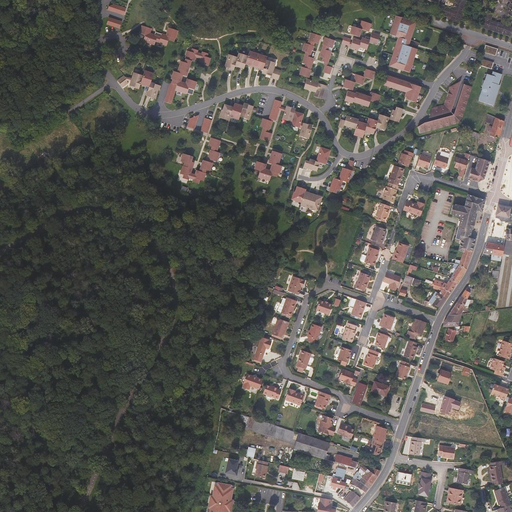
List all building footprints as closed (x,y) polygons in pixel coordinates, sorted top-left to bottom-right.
[(423,0),(436,4),(435,9),(460,16),(464,0),(423,0)] [(125,16),(127,7),(109,4),(108,12),(125,16)] [(511,37),(511,33),(511,27),(491,21),(493,14),(485,12),(480,26),(511,37)] [(109,17),(106,24),(120,30),(123,22),(109,17)] [(409,75),(418,48),(408,45),(414,26),(394,19),(388,38),(399,41),(390,69),(409,75)] [(359,32),(360,32),(361,31),(367,34),(371,26),(364,22),(360,30),(352,27),(348,36),(356,39),(359,32)] [(174,43),(178,31),(169,28),(168,31),(166,30),(164,35),(153,31),(152,34),(148,33),(149,28),(140,25),(137,33),(146,36),(144,42),(156,46),(157,43),(168,46),(170,41),(174,43)] [(310,71),(316,56),(311,54),(314,46),(316,47),(320,37),(312,34),(308,44),(305,42),(302,51),(306,52),(303,60),(306,61),(304,67),(302,66),(298,75),(310,80),(313,72),(310,71)] [(349,46),(351,38),(343,36),(341,44),(349,46)] [(369,50),(371,43),(379,46),(381,39),(372,36),(370,40),(366,39),(364,43),(363,49),(369,50)] [(331,49),(334,41),(327,38),(320,55),(324,56),(322,60),(328,62),(331,53),(326,51),(328,48),(331,49)] [(363,49),(364,43),(362,42),(361,45),(353,43),(350,51),(361,54),(363,49)] [(498,50),(486,46),(484,52),(496,56),(498,50)] [(186,77),(192,61),(196,62),(197,58),(201,59),(200,63),(208,65),(211,57),(206,56),(207,53),(200,51),(199,54),(195,53),(196,50),(190,48),(189,50),(185,49),(181,60),(179,59),(175,71),(172,70),(170,78),(173,79),(172,82),(178,84),(176,89),(193,95),(197,82),(189,79),(187,84),(182,82),(183,77),(186,77)] [(268,59),(250,53),(248,58),(245,67),(263,72),(267,61),(268,59)] [(245,67),(248,58),(239,55),(237,59),(235,69),(244,71),(245,67)] [(237,59),(229,56),(224,69),(234,73),(235,69),(237,59)] [(494,63),(482,59),(480,66),(492,69),(494,63)] [(267,61),(263,72),(262,76),(278,82),(282,72),(275,70),(276,65),(267,61)] [(325,65),(324,73),(331,75),(332,67),(325,65)] [(352,90),(354,82),(362,84),(364,78),(373,81),(375,73),(367,71),(364,77),(356,75),(354,81),(346,78),(343,87),(352,90)] [(492,107),(504,75),(494,72),(493,76),(488,75),(479,102),(492,107)] [(143,78),(134,75),(129,88),(139,91),(141,86),(149,89),(146,98),(156,101),(161,87),(151,84),(154,75),(145,73),(143,78)] [(413,106),(420,86),(407,82),(389,75),(385,91),(409,100),(407,104),(413,106)] [(327,87),(307,81),(304,91),(314,94),(314,95),(323,98),(327,87)] [(380,103),(381,95),(373,93),(372,97),(357,94),(357,96),(354,96),(354,95),(347,93),(345,105),(354,106),(355,105),(371,108),(372,102),(380,103)] [(282,102),(275,99),(268,120),(275,122),(282,102)] [(241,107),(235,105),(233,109),(231,119),(238,122),(240,119),(243,111),(240,110),(241,107)] [(254,108),(244,105),(243,111),(240,119),(250,122),(254,108)] [(233,109),(225,106),(222,112),(221,111),(219,120),(230,123),(231,119),(233,109)] [(295,110),(287,108),(282,123),(291,124),(295,112),(295,110)] [(404,111),(397,109),(396,112),(393,111),(389,122),(399,125),(404,111)] [(304,116),(295,112),(291,124),(290,127),(300,130),(304,116)] [(190,114),(188,128),(195,129),(198,116),(190,114)] [(389,118),(380,115),(378,122),(376,130),(385,132),(389,118)] [(359,121),(347,117),(344,128),(355,131),(359,123),(359,121)] [(201,130),(208,133),(212,121),(205,118),(201,130)] [(270,141),(273,132),(269,131),(272,122),(263,119),(261,127),(264,127),(261,138),(269,141),(270,141)] [(367,125),(365,134),(374,136),(376,130),(378,122),(369,119),(367,125)] [(498,139),(504,122),(496,119),(490,136),(498,139)] [(359,123),(355,131),(354,138),(363,140),(365,134),(367,125),(359,123)] [(313,127),(304,124),(299,138),(309,141),(313,127)] [(191,174),(195,163),(191,161),(193,157),(179,152),(176,161),(183,163),(179,174),(183,175),(182,178),(190,181),(190,178),(194,179),(193,182),(199,184),(200,181),(203,182),(207,171),(210,172),(214,161),(217,162),(220,152),(218,151),(221,142),(212,139),(211,141),(209,141),(207,147),(212,148),(207,163),(202,161),(199,171),(196,171),(195,175),(191,174)] [(331,152),(321,149),(316,163),(321,165),(327,167),(331,152)] [(409,166),(414,153),(406,150),(404,153),(402,152),(398,163),(409,166)] [(279,175),(281,166),(278,165),(281,153),(273,151),(273,153),(270,153),(268,161),(271,162),(269,168),(263,167),(264,164),(259,162),(256,171),(259,172),(257,177),(261,178),(260,181),(269,184),(271,177),(276,179),(278,174),(279,175)] [(429,168),(432,158),(421,154),(417,165),(421,167),(422,165),(425,166),(429,168)] [(447,166),(450,158),(438,154),(434,165),(442,167),(443,165),(447,166)] [(463,177),(469,160),(457,157),(455,161),(457,162),(457,163),(456,167),(462,170),(460,176),(463,177)] [(485,178),(491,161),(480,157),(477,166),(476,166),(475,168),(473,167),(469,178),(479,182),(485,178)] [(354,161),(351,159),(349,163),(347,163),(346,167),(352,169),(354,170),(355,167),(353,166),(354,161)] [(316,163),(310,161),(309,163),(306,162),(303,169),(317,174),(319,168),(321,165),(316,163)] [(401,182),(406,168),(396,165),(391,178),(390,177),(388,182),(399,185),(400,181),(401,182)] [(342,166),(339,177),(343,178),(349,181),(352,169),(346,167),(342,166)] [(339,177),(333,176),(329,190),(336,191),(336,189),(339,189),(343,178),(339,177)] [(396,196),(400,186),(399,185),(388,182),(387,185),(386,185),(385,186),(384,186),(383,190),(383,192),(383,193),(384,194),(383,198),(394,203),(396,197),(396,196)] [(307,187),(297,184),(295,190),(294,190),(291,199),(301,202),(306,190),(307,187)] [(323,195),(306,190),(301,202),(301,204),(318,210),(323,195)] [(484,199),(483,198),(468,194),(465,204),(464,203),(464,204),(456,202),(455,203),(453,202),(451,211),(453,212),(453,213),(461,215),(457,227),(456,227),(455,231),(456,232),(455,236),(462,238),(458,249),(464,250),(465,250),(467,247),(472,249),(475,237),(469,235),(471,227),(473,227),(475,220),(474,220),(475,216),(477,208),(482,210),(483,205),(484,199)] [(421,215),(425,203),(421,201),(420,203),(418,203),(412,200),(411,202),(407,200),(406,203),(404,209),(421,215)] [(389,215),(391,210),(390,209),(391,206),(382,202),(378,213),(376,218),(385,222),(388,214),(389,215)] [(511,218),(511,214),(510,210),(511,208),(498,205),(496,214),(497,215),(496,218),(499,218),(499,219),(502,221),(505,222),(507,222),(510,221),(510,220),(511,218)] [(383,243),(387,234),(386,233),(387,229),(378,225),(375,230),(375,229),(371,238),(383,243)] [(403,262),(409,245),(400,242),(397,250),(396,249),(393,258),(403,262)] [(490,255),(493,245),(488,244),(485,254),(482,259),(489,260),(491,255),(490,255)] [(503,255),(504,247),(496,245),(493,256),(503,257),(503,255)] [(377,258),(380,250),(370,246),(365,261),(373,264),(375,259),(376,259),(377,258)] [(467,264),(470,256),(471,253),(472,251),(472,249),(467,247),(465,250),(464,250),(460,260),(457,259),(455,265),(456,266),(466,268),(467,264)] [(438,275),(440,264),(446,266),(447,264),(441,262),(434,261),(431,272),(438,275)] [(457,282),(465,269),(466,268),(456,266),(448,278),(457,282)] [(499,280),(501,268),(499,268),(498,272),(494,272),(493,279),(499,280)] [(365,290),(371,275),(361,271),(355,286),(365,290)] [(398,286),(401,277),(387,271),(383,281),(390,283),(392,284),(391,289),(396,290),(397,287),(398,286)] [(303,283),(305,279),(304,278),(305,277),(293,273),(288,289),(299,292),(302,283),(303,283)] [(449,292),(457,282),(448,278),(445,283),(433,279),(431,285),(449,292)] [(446,297),(449,292),(431,285),(429,284),(428,285),(432,287),(432,289),(440,292),(439,294),(446,297)] [(467,296),(470,288),(466,288),(464,291),(461,295),(467,296)] [(407,297),(409,291),(402,289),(399,295),(400,295),(407,297)] [(292,312),(297,298),(287,295),(287,296),(285,302),(284,303),(282,310),(281,310),(283,311),(290,313),(291,314),(292,312)] [(361,317),(366,302),(356,298),(356,299),(351,297),(349,303),(354,305),(351,313),(361,317)] [(440,307),(444,300),(437,298),(432,304),(436,306),(440,307)] [(332,304),(328,303),(327,303),(325,302),(319,299),(316,309),(329,314),(332,304)] [(391,329),(395,317),(385,313),(384,316),(383,318),(382,322),(381,322),(380,325),(391,329)] [(458,320),(461,313),(449,314),(446,319),(444,321),(458,320)] [(286,326),(288,319),(279,316),(277,323),(273,333),(282,336),(283,332),(284,333),(287,326),(286,326)] [(422,330),(425,321),(415,318),(411,331),(422,334),(423,331),(422,330)] [(317,340),(322,327),(312,323),(311,327),(307,337),(308,337),(307,340),(316,343),(317,340)] [(353,342),(357,330),(356,330),(357,325),(350,323),(348,327),(347,327),(343,338),(353,342)] [(453,341),(458,327),(460,328),(461,324),(459,325),(449,326),(445,339),(453,341)] [(385,346),(389,336),(378,332),(377,336),(378,338),(377,340),(375,344),(384,348),(385,346)] [(270,347),(272,339),(270,338),(269,338),(262,335),(253,357),(261,360),(266,346),(270,347)] [(413,360),(417,347),(415,346),(417,342),(409,339),(403,356),(413,360)] [(510,350),(511,345),(511,342),(503,340),(499,350),(497,350),(495,354),(508,358),(510,350)] [(350,354),(351,350),(342,347),(337,359),(346,363),(348,358),(350,354)] [(374,368),(379,356),(380,352),(371,349),(368,358),(367,361),(365,360),(364,364),(374,368)] [(307,369),(312,354),(301,350),(296,365),(307,369)] [(502,376),(505,367),(504,366),(502,366),(503,364),(504,361),(493,357),(489,368),(494,370),(493,373),(499,375),(502,376)] [(407,373),(410,367),(407,366),(408,363),(400,360),(395,376),(404,379),(406,373),(407,373)] [(475,377),(473,372),(472,370),(462,367),(460,372),(475,377)] [(354,373),(342,368),(338,378),(344,380),(347,381),(346,382),(350,384),(352,376),(354,373)] [(448,382),(451,373),(442,369),(438,379),(448,382)] [(259,389),(262,380),(262,379),(247,373),(243,383),(242,387),(252,390),(252,391),(254,392),(255,391),(257,388),(259,389)] [(386,396),(390,386),(375,381),(371,390),(386,396)] [(360,405),(368,385),(359,382),(355,393),(352,402),(360,405)] [(278,399),(281,390),(278,388),(278,387),(274,385),(274,387),(270,386),(267,384),(264,393),(278,399)] [(505,401),(509,389),(501,386),(494,384),(490,394),(501,397),(500,399),(505,401)] [(300,405),(303,395),(295,392),(295,391),(289,389),(288,390),(284,400),(300,405)] [(325,409),(330,395),(321,391),(320,395),(319,394),(315,405),(325,409)] [(455,399),(445,396),(439,412),(449,415),(451,408),(458,410),(461,402),(455,400),(455,399)] [(435,407),(422,403),(420,411),(434,414),(435,407)] [(331,424),(333,418),(323,415),(321,420),(317,430),(329,434),(332,426),(330,426),(331,424)] [(351,439),(354,430),(351,429),(348,428),(348,426),(341,424),(337,434),(351,439)] [(384,432),(386,428),(377,425),(372,439),(378,441),(382,443),(384,439),(382,438),(384,432)] [(323,455),(328,442),(298,432),(292,449),(307,454),(322,458),(323,455)] [(418,454),(420,440),(411,438),(410,438),(408,452),(418,454)] [(378,451),(380,446),(377,445),(378,441),(372,439),(371,439),(367,452),(378,456),(379,452),(378,451)] [(452,457),(454,446),(438,444),(437,453),(441,454),(440,455),(452,457)] [(254,458),(256,450),(244,448),(243,456),(254,458)] [(345,466),(348,458),(336,454),(335,455),(333,462),(338,464),(345,466)] [(239,461),(228,458),(225,473),(237,476),(239,469),(237,469),(239,461)] [(355,470),(356,463),(349,461),(350,459),(348,458),(345,466),(348,468),(355,470)] [(270,466),(271,463),(262,460),(261,464),(260,464),(259,468),(260,468),(259,472),(268,474),(269,471),(270,471),(271,466),(270,466)] [(382,466),(374,463),(367,460),(364,461),(363,463),(370,466),(373,467),(380,470),(382,466)] [(504,478),(502,467),(502,464),(505,464),(504,460),(492,462),(492,466),(490,466),(492,479),(493,482),(495,482),(495,484),(504,482),(504,478)] [(346,475),(348,468),(345,466),(338,464),(335,473),(345,476),(346,475)] [(289,467),(280,465),(278,472),(287,474),(289,467)] [(378,473),(380,470),(373,467),(372,470),(368,469),(361,465),(361,466),(357,472),(361,477),(372,482),(378,473)] [(467,482),(470,471),(469,470),(469,468),(461,466),(461,468),(460,469),(459,474),(458,480),(467,482)] [(430,478),(431,472),(418,469),(416,474),(418,475),(417,480),(427,483),(428,478),(430,478)] [(303,480),(320,482),(321,474),(304,471),(303,480)] [(372,482),(361,477),(357,472),(353,479),(357,480),(369,486),(372,482)] [(411,475),(398,472),(396,483),(410,486),(411,475)] [(343,481),(345,476),(335,473),(333,478),(343,481)] [(342,490),(344,483),(343,482),(343,481),(333,478),(332,480),(331,480),(329,486),(333,487),(332,489),(334,490),(335,488),(342,490)] [(369,486),(357,480),(353,479),(350,485),(353,486),(355,487),(357,485),(366,491),(369,486)] [(231,500),(233,488),(230,488),(230,485),(218,482),(217,485),(214,485),(212,495),(210,494),(207,504),(229,507),(231,500)] [(350,492),(353,486),(350,485),(344,483),(342,490),(349,491),(350,492)] [(462,496),(464,488),(451,486),(450,495),(448,495),(447,500),(459,502),(460,496),(462,496)] [(511,504),(506,487),(494,490),(499,504),(502,504),(502,507),(510,504),(511,504)] [(360,498),(350,492),(349,491),(346,495),(343,499),(349,504),(352,500),(356,503),(360,498)] [(334,511),(335,509),(332,509),(330,508),(332,499),(322,498),(321,505),(319,505),(317,511),(334,511)] [(425,511),(427,505),(425,504),(426,501),(417,499),(414,511),(425,511)] [(394,511),(396,502),(386,501),(384,511),(394,511)]
